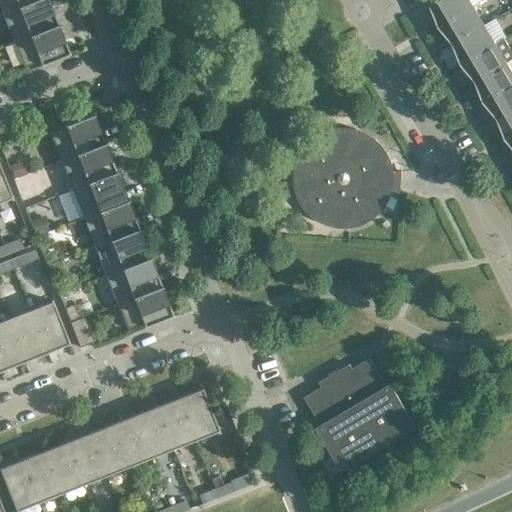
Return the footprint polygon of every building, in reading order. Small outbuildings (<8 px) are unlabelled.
[(0,0),(0,6),(2,13),(36,0),(0,0)] [(36,0),(2,13),(14,42),(58,24),(57,24),(48,0),(36,0)] [(434,15),(438,28),(473,7),(469,0),(440,0),(432,5),(437,13),(434,15)] [(484,25),(473,7),(438,28),(447,38),(450,36),(455,43),(484,25)] [(58,25),(58,24),(14,42),(24,67),(39,61),(41,65),(69,54),(58,25)] [(495,44),(484,25),(455,43),(459,51),(456,53),(460,65),(495,44)] [(507,63),(495,44),(460,65),(469,75),(472,73),(477,81),(507,63)] [(511,85),(511,72),(507,63),(477,81),(481,88),(478,90),(483,103),(511,85)] [(511,110),(511,85),(483,103),(491,112),(495,110),(499,118),(511,110)] [(511,135),(511,110),(499,118),(504,125),(500,127),(505,140),(511,135)] [(49,131),(61,160),(105,143),(105,142),(104,142),(93,115),(94,115),(93,114),(49,131)] [(383,148),(381,146),(378,143),(376,141),(376,140),(375,140),(372,143),(370,142),(367,140),(364,138),(359,136),(354,134),(350,150),(340,149),(339,133),(334,134),(329,135),(324,137),(320,140),(317,136),(317,137),(314,139),(311,141),(308,143),(306,146),(305,146),(305,147),(308,150),(306,153),(305,155),(303,158),(302,161),(301,163),(300,165),(300,167),(304,168),(303,183),(298,183),(299,186),(299,188),(300,191),(301,193),(302,196),(303,199),(305,202),(301,205),(302,205),(305,209),(306,211),(310,215),(311,216),(312,217),(315,213),(317,215),(320,217),(323,219),(327,220),(333,222),(334,217),(337,218),(341,218),(343,218),(348,218),(348,223),(354,222),(358,221),(363,219),(365,218),(367,217),(370,221),(371,220),(370,220),(373,218),(376,216),(379,213),(381,210),(382,211),(382,210),(379,207),(380,205),(382,203),(384,198),(385,196),(386,194),(387,189),(383,188),(384,174),(389,173),(388,169),(387,166),(386,163),(386,161),(384,158),(382,154),(386,152),(386,151),(385,151),(383,148)] [(105,143),(61,160),(72,189),(116,172),(116,171),(105,144),(105,143)] [(20,163),(10,166),(15,177),(24,174),(20,163)] [(0,202),(12,198),(0,168),(0,202)] [(117,172),(116,172),(72,189),(83,218),(128,200),(127,200),(116,172),(117,172)] [(128,201),(128,200),(83,218),(95,246),(139,229),(139,228),(138,228),(127,201),(128,201)] [(36,236),(51,230),(45,215),(31,221),(36,236)] [(139,229),(95,246),(106,275),(150,257),(139,230),(139,229)] [(20,240),(4,246),(7,255),(23,248),(20,240)] [(48,264),(58,260),(55,253),(51,251),(44,254),(48,264)] [(28,262),(25,254),(9,260),(12,268),(28,262)] [(151,258),(150,257),(106,275),(117,304),(162,286),(161,286),(150,258),(151,258)] [(0,273),(12,268),(9,260),(0,263),(0,273)] [(162,287),(162,286),(117,304),(127,329),(143,323),(145,327),(173,316),(161,287),(162,287)] [(52,301),(29,311),(46,354),(47,354),(47,352),(67,344),(67,346),(70,345),(69,342),(68,342),(52,301)] [(75,303),(64,308),(70,323),(81,318),(75,303)] [(46,354),(29,311),(7,319),(24,363),(25,362),(25,361),(45,353),(45,355),(46,354)] [(84,317),(70,323),(80,347),(94,342),(84,317)] [(24,363),(7,319),(0,322),(0,367),(2,372),(3,371),(2,370),(22,362),(23,363),(24,363)] [(350,364),(336,372),(319,382),(322,387),(304,397),(321,425),(316,428),(342,472),(417,427),(391,383),(386,386),(370,358),(352,369),(350,364)] [(456,386),(450,373),(427,382),(432,395),(456,386)] [(179,396),(178,396),(195,440),(218,431),(212,414),(214,414),(208,400),(206,400),(202,390),(203,390),(202,387),(199,388),(200,389),(179,397),(179,396)] [(195,440),(178,396),(176,397),(177,398),(157,406),(156,405),(173,449),(195,440)] [(173,449),(156,405),(154,406),(154,407),(135,415),(134,414),(133,414),(150,458),(173,449)] [(150,458),(133,414),(132,415),(132,416),(112,424),(112,423),(111,423),(128,466),(150,458)] [(128,466),(111,423),(109,423),(110,425),(90,433),(89,431),(89,432),(106,475),(128,466)] [(106,475),(89,432),(87,432),(88,434),(68,441),(67,440),(66,441),(83,484),(106,475)] [(83,484),(66,441),(65,441),(65,442),(45,450),(45,449),(44,449),(61,493),(83,484)] [(61,493),(44,449),(42,450),(43,451),(23,459),(23,458),(22,458),(39,502),(61,493)] [(39,502),(22,458),(20,459),(21,460),(1,468),(0,467),(0,466),(0,471),(16,511),(39,502)] [(231,483),(215,490),(218,498),(234,492),(231,483)] [(218,498),(215,490),(199,496),(202,504),(218,498)] [(186,501),(170,507),(171,511),(182,511),(189,509),(186,501)]
